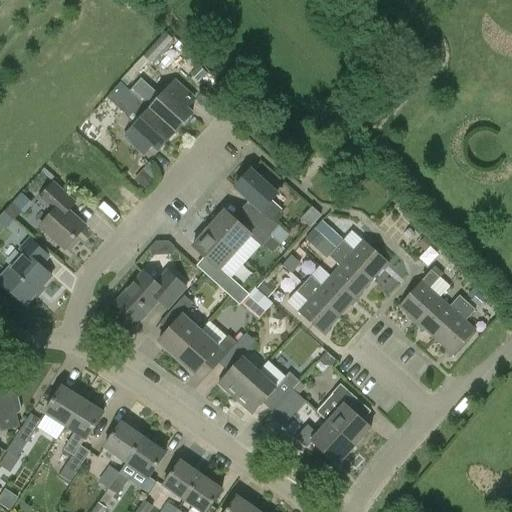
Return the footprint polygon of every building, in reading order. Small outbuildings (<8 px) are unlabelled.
[(165,34),(144,57),(121,82),(127,88),(147,67),(142,63),(146,59),(151,64),(173,40),(165,34)] [(144,90),(137,99),(121,84),(120,84),(149,110),(175,134),(192,115),(185,109),(194,100),(174,82),(157,101),(144,90)] [(149,110),(120,84),(107,99),(126,114),(133,128),(124,138),(144,155),(152,147),(158,152),(175,134),(149,110)] [(78,134),(85,141),(104,120),(96,113),(78,134)] [(283,211),(272,202),(282,190),(263,173),(259,179),(250,170),(234,188),(261,213),(254,222),(282,247),(289,235),(273,222),(283,211)] [(85,228),(68,213),(77,203),(53,183),(36,200),(51,214),(39,228),(65,251),(85,228)] [(4,213),(14,222),(23,212),(13,203),(4,213)] [(224,211),(208,230),(235,254),(250,237),(262,247),(263,246),(268,251),(276,242),(253,222),(246,231),(224,211)] [(14,222),(4,213),(0,216),(0,226),(5,231),(14,222)] [(235,254),(208,230),(192,247),(204,258),(197,266),(239,305),(241,303),(242,304),(255,289),(248,296),(220,270),(235,254)] [(325,240),(371,281),(387,263),(363,241),(354,251),(337,236),(330,244),(325,240)] [(17,251),(22,255),(0,279),(0,283),(26,306),(51,277),(41,268),(50,258),(29,239),(17,251)] [(371,281),(325,240),(318,248),(340,267),(330,277),(355,299),(371,281)] [(167,271),(155,284),(143,273),(115,305),(137,325),(156,303),(167,313),(187,289),(167,271)] [(432,271),(421,283),(398,308),(416,323),(438,299),(439,299),(449,287),(432,271)] [(310,277),(303,286),(338,317),(355,299),(330,277),(322,287),(310,277)] [(338,317),(303,286),(297,293),(308,303),(298,314),(322,336),(338,317)] [(255,289),(242,304),(259,319),(272,304),(255,289)] [(166,316),(175,324),(158,343),(176,359),(200,333),(182,317),(192,305),(183,297),(166,316)] [(449,309),(439,299),(438,299),(416,323),(434,340),(467,303),(460,297),(449,309)] [(475,310),(467,303),(434,340),(453,357),(475,332),(465,322),(475,310)] [(218,348),(200,333),(176,359),(194,375),(205,363),(213,370),(219,364),(237,344),(228,336),(218,348)] [(246,335),(237,344),(247,353),(255,343),(246,335)] [(258,374),(241,359),(218,385),(235,400),(258,374)] [(275,389),(258,374),(235,400),(252,415),(263,404),(272,412),(292,390),(298,382),(289,374),(275,389)] [(304,388),(298,382),(292,390),(298,395),(304,388)] [(15,395),(11,396),(8,383),(0,385),(0,432),(18,428),(15,414),(19,414),(21,410),(17,397),(15,395)] [(331,395),(343,406),(328,423),(354,447),(370,429),(362,422),(370,412),(340,385),(331,395)] [(44,415),(40,422),(31,415),(6,452),(16,459),(41,422),(41,423),(61,435),(65,428),(83,400),(62,387),(44,415)] [(292,390),(272,412),(269,415),(283,427),(295,412),(305,421),(314,411),(297,396),(298,395),(292,390)] [(63,451),(72,456),(60,475),(70,482),(90,452),(81,447),(84,441),(86,441),(104,413),(83,400),(65,428),(74,434),(63,451)] [(127,465),(144,440),(121,423),(104,448),(127,465)] [(328,423),(317,434),(307,426),(296,439),(306,448),(311,443),(337,466),(354,447),(328,423)] [(144,440),(127,465),(148,479),(165,454),(144,440)] [(183,501),(201,476),(180,462),(163,487),(183,501)] [(110,490),(121,475),(109,467),(99,482),(110,490)] [(128,480),(121,475),(110,490),(118,495),(128,480)] [(201,476),(183,501),(199,511),(206,511),(221,491),(201,476)] [(0,502),(12,510),(20,497),(6,488),(0,497),(0,502)] [(257,511),(258,511),(236,497),(226,511),(257,511)] [(148,511),(152,507),(143,500),(134,511),(148,511)] [(92,511),(104,511),(108,508),(100,502),(92,511)]
